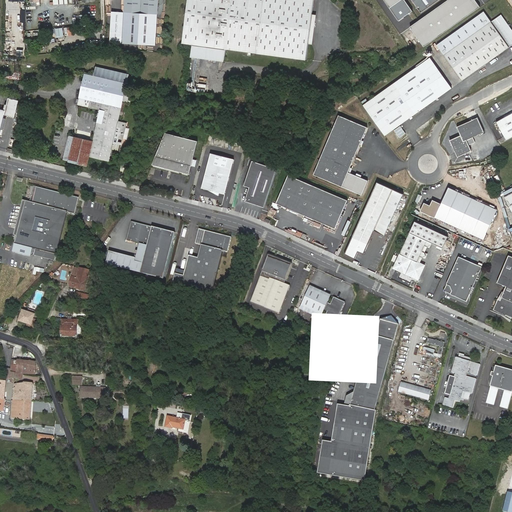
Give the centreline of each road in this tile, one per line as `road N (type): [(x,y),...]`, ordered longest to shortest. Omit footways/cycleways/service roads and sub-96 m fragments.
road 1 (residential): [(0,163),(240,224),(511,348)]
road 2 (residential): [(96,511),(37,353),(0,335)]
road 3 (unknown): [(450,348),(436,408),(461,421),(491,339)]
